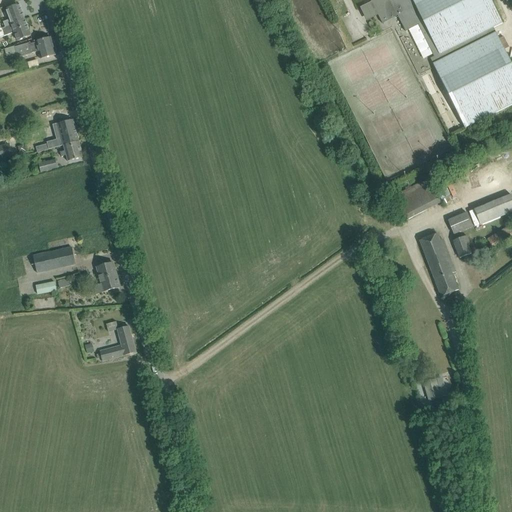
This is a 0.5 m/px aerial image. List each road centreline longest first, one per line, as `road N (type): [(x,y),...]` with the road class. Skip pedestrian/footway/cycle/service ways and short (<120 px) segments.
road 1 (unclassified): [(196,511),(51,0)]
road 2 (track): [(360,246),(160,384)]
